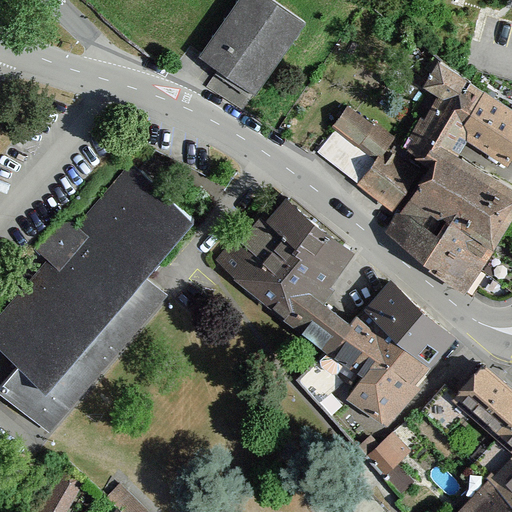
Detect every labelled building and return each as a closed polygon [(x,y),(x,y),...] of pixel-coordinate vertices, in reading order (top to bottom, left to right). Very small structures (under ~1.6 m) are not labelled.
[(211,95),(243,119),(311,24),(278,0),(240,0),(200,57),(225,75),(211,95)] [(511,114),(450,81),(396,144),(435,173),(450,148),(466,159),(475,140),(511,160),(511,114)] [(396,144),(349,113),(336,133),(383,164),(396,144)] [(383,164),(365,186),(403,215),(435,173),(396,144),(383,164)] [(392,234),(476,290),(511,236),(511,189),(466,159),(450,148),(435,173),(403,215),(392,234)] [(44,263),(0,312),(0,344),(27,368),(4,394),(53,436),(171,300),(153,285),(204,226),(132,163),(78,225),(67,216),(34,254),(44,263)] [(274,187),(217,259),(340,357),(361,330),(327,303),(363,258),(274,187)] [(469,341),(399,284),(361,330),(340,357),(369,381),(353,402),(397,433),(469,341)] [(511,448),(511,382),(495,368),(458,405),(511,448)] [(397,433),(371,457),(394,480),(419,456),(397,433)] [(76,511),(92,488),(66,471),(40,511),(76,511)] [(511,511),(511,471),(464,511),(511,511)]
